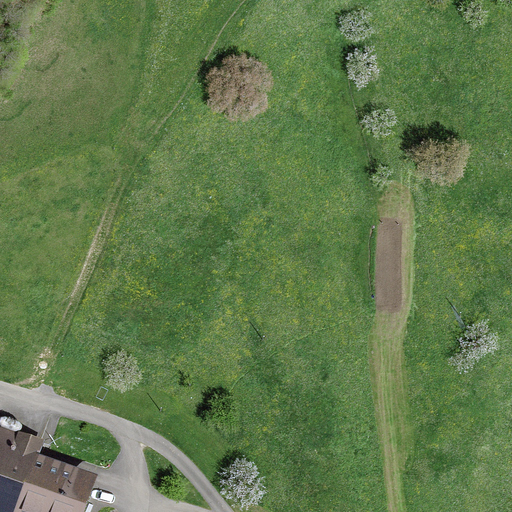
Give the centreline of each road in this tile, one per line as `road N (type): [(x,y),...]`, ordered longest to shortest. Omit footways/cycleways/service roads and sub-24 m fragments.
road 1 (track): [(38,398),(124,174),(241,0)]
road 2 (unclassified): [(224,511),(159,443),(0,386)]
